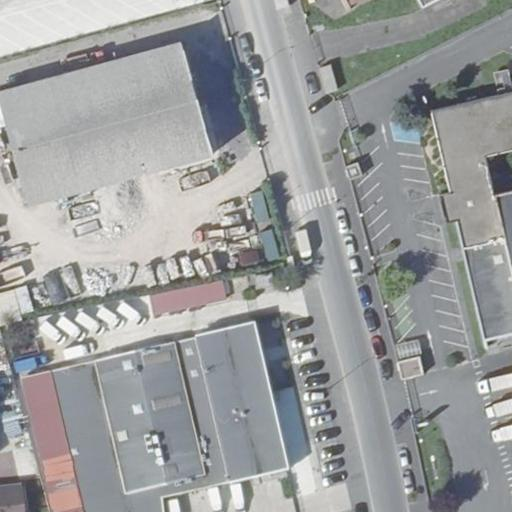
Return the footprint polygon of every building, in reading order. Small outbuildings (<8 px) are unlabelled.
[(0,63),(176,16),(172,0),(119,0),(0,32),(0,63)] [(0,0),(0,32),(119,0),(0,0)] [(419,0),(424,10),(443,0),(419,0)] [(216,158),(185,43),(0,92),(0,98),(30,210),(216,158)] [(511,341),(511,97),(435,115),(453,193),(441,196),(448,225),(459,223),(478,305),(489,347),(511,341)] [(360,165),(350,168),(353,181),(364,178),(360,165)] [(275,273),(256,277),(259,291),(277,288),(275,273)] [(153,312),(227,304),(224,283),(150,292),(153,312)] [(256,326),(51,373),(83,511),(165,511),(164,500),(290,472),(256,326)] [(422,359),(399,364),(404,381),(426,375),(422,359)] [(83,511),(51,373),(15,382),(55,511),(83,511)] [(24,511),(22,488),(0,490),(0,511),(24,511)]
